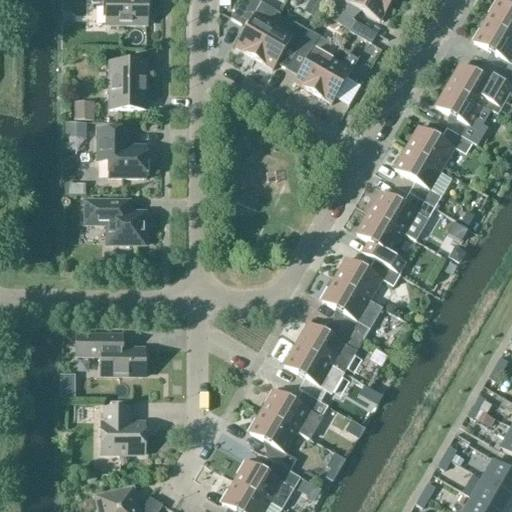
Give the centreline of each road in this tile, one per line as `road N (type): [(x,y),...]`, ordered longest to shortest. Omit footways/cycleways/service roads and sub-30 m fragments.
road 1 (residential): [(200,301),(275,301),(358,157)]
road 2 (residential): [(200,301),(201,66)]
road 3 (residential): [(0,300),(200,301)]
road 4 (residential): [(358,157),(460,0)]
road 5 (residential): [(358,157),(201,66)]
road 6 (residential): [(195,474),(200,301)]
